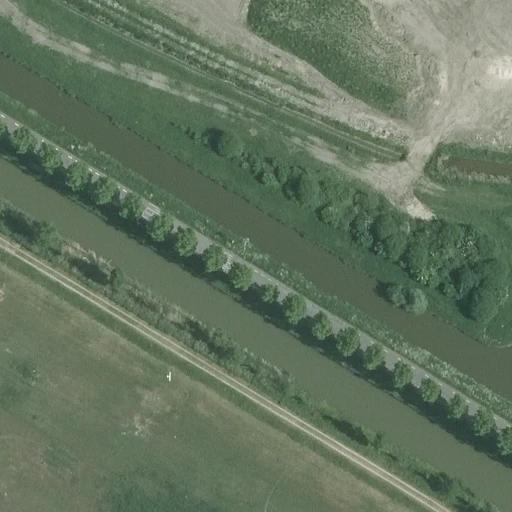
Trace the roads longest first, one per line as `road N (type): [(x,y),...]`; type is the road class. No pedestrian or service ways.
road 1 (unclassified): [(511,437),(0,124)]
road 2 (track): [(0,243),(441,511)]
